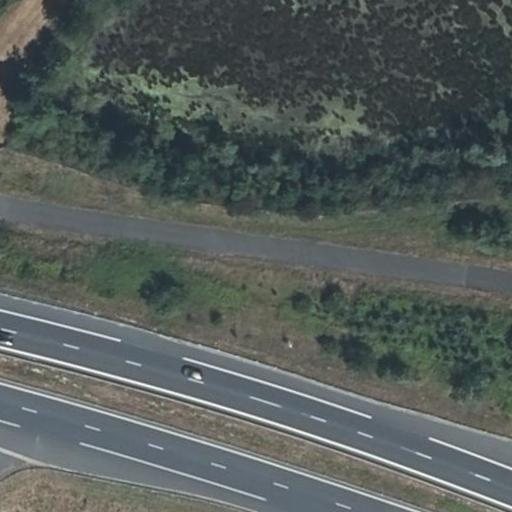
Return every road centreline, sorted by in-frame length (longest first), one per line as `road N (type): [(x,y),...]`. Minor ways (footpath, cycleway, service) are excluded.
road 1 (motorway): [(511,487),(198,380),(0,328)]
road 2 (motorway): [(0,403),(358,511)]
